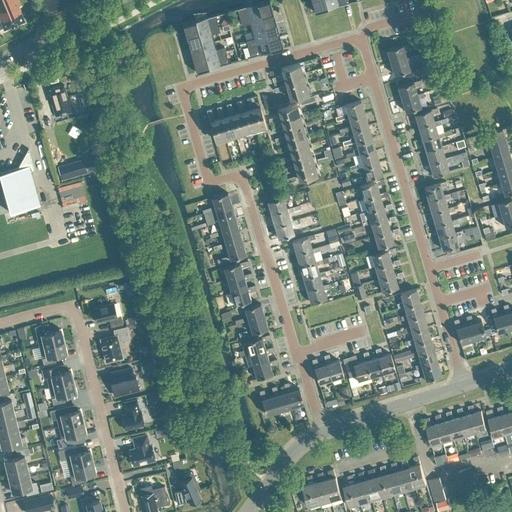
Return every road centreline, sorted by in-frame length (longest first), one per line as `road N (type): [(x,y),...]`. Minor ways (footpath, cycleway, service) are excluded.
road 1 (residential): [(321,430),(239,174),(209,182),(180,87),(361,39)]
road 2 (residential): [(361,39),(463,385)]
road 3 (residential): [(0,323),(58,306),(72,310),(125,511)]
road 4 (secondary): [(0,60),(117,0)]
